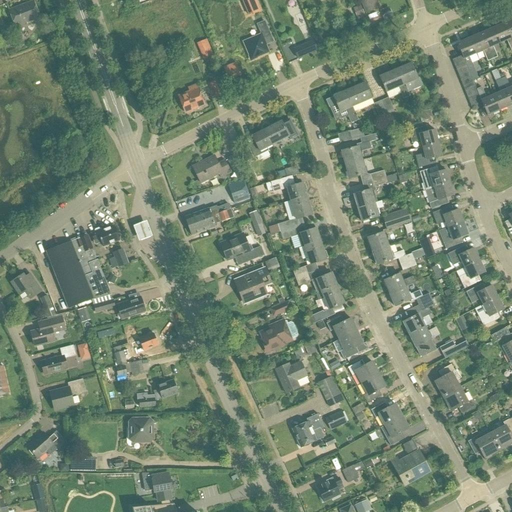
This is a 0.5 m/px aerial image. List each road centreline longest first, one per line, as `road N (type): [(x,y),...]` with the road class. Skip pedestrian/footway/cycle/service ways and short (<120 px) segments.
road 1 (residential): [(475,495),(368,296),(298,82)]
road 2 (tertiary): [(282,511),(177,281),(136,165)]
road 3 (unclassified): [(136,165),(298,82)]
road 4 (tertiary): [(136,165),(75,0)]
road 5 (residential): [(0,450),(38,413),(0,304)]
road 6 (unclassified): [(0,259),(136,165)]
road 7 (unclassified): [(298,82),(426,27)]
road 8 (residential): [(464,146),(426,27)]
